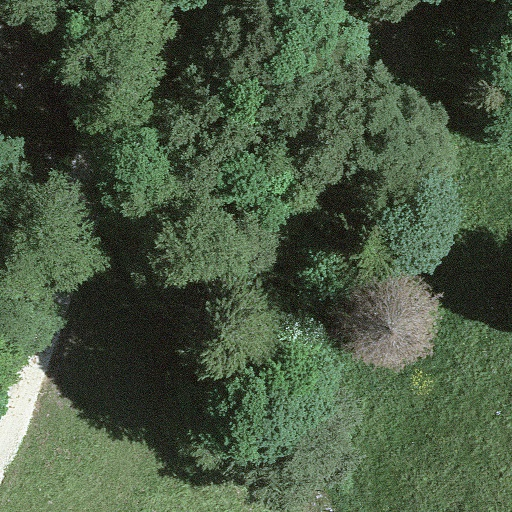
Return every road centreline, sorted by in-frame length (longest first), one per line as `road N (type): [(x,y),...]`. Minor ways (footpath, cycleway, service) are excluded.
road 1 (unclassified): [(177,0),(128,80),(0,398)]
road 2 (track): [(87,186),(13,0)]
